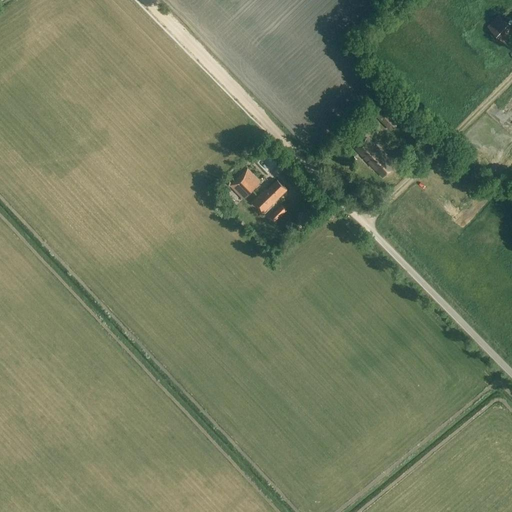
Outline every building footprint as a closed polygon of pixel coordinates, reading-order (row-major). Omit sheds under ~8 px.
[(487,26),(505,43),(511,35),(511,27),(499,15),(487,26)] [(364,128),(377,116),(391,130),(398,123),(378,102),(371,109),(358,121),(364,128)] [(299,125),(292,128),(296,138),(303,136),(299,125)] [(356,148),(380,172),(383,175),(394,164),(391,161),(375,146),(374,147),(365,139),(356,148)] [(243,199),(261,181),(248,167),(230,185),(243,199)] [(263,213),(287,190),(277,179),(267,188),(266,187),(251,201),(263,213)] [(282,205),(271,217),(275,221),(286,210),(282,205)]
